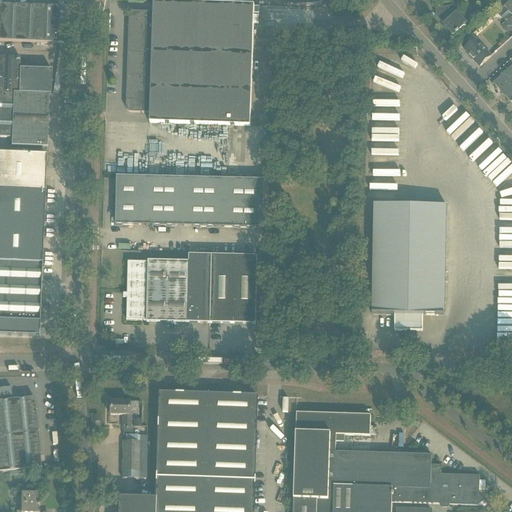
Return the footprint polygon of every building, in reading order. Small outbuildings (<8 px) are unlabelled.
[(254,6),(163,3),(153,3),(153,13),(135,12),(133,12),(132,13),(131,14),(130,15),(129,16),(129,18),(126,108),(126,109),(127,110),(128,112),(129,112),(130,113),(132,113),(150,114),(149,124),(250,127),(254,6)] [(0,42),(58,44),(59,8),(0,6),(0,42)] [(458,32),(466,25),(454,12),(454,8),(436,10),(437,17),(442,23),(443,23),(445,25),(443,26),(445,28),(443,29),(450,36),(451,35),(453,37),(455,34),(456,35),(458,33),(458,32)] [(505,9),(499,15),(504,21),(511,15),(505,9)] [(475,41),(471,44),(468,40),(460,47),(464,51),(463,51),(479,68),(491,58),(475,41)] [(19,69),(19,59),(0,58),(0,94),(48,97),(49,95),(50,95),(51,71),(19,69)] [(511,67),(505,73),(507,74),(501,79),(500,78),(493,84),(502,94),(503,93),(505,96),(504,97),(510,104),(511,102),(511,67)] [(47,148),(48,97),(0,94),(0,138),(11,139),(11,147),(47,148)] [(511,166),(464,109),(443,126),(496,190),(511,177),(511,166)] [(372,128),(372,176),(390,176),(390,173),(397,173),(397,158),(399,158),(399,129),(372,128)] [(0,335),(35,337),(39,337),(39,323),(46,156),(0,154),(0,335)] [(265,181),(127,178),(117,178),(115,226),(263,229),(265,181)] [(444,317),(445,307),(446,207),(374,206),(372,316),(394,316),(394,331),(422,332),(422,316),(444,317)] [(210,324),(212,256),(189,256),(189,263),(187,324),(210,324)] [(233,325),(235,257),(212,256),(210,324),(233,325)] [(256,325),(256,315),(258,257),(235,257),(233,325),(256,325)] [(187,324),(189,263),(148,262),(148,263),(138,263),(128,263),(127,294),(125,294),(125,299),(127,299),(127,321),(147,322),(147,323),(187,324)] [(0,473),(9,472),(23,471),(31,470),(41,469),(34,398),(12,401),(11,388),(0,389),(0,473)] [(252,511),(256,398),(257,397),(207,395),(193,395),(158,394),(154,500),(117,499),(116,511),(252,511)] [(122,416),(122,430),(131,430),(131,417),(128,417),(128,403),(110,403),(109,416),(122,416)] [(296,414),(293,511),(316,511),(317,501),(333,502),(333,511),(391,511),(392,504),(478,506),(484,501),(479,496),(480,477),(441,476),(441,466),(431,466),(432,456),(335,453),(336,442),(344,442),(344,436),(370,437),(371,416),(296,414)] [(122,442),(122,478),(139,479),(139,442),(122,442)] [(38,511),(38,507),(39,494),(37,494),(27,495),(21,495),(21,503),(20,511),(38,511)]
